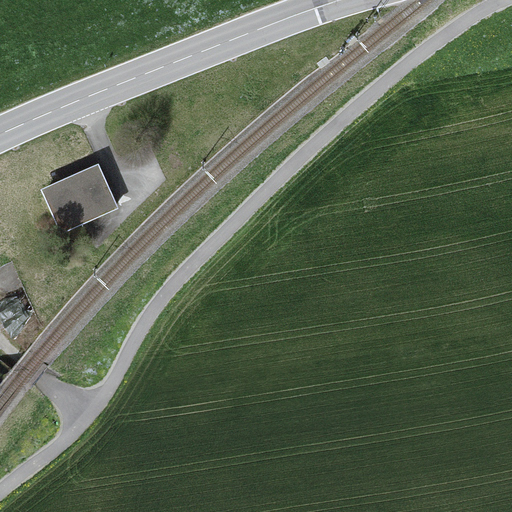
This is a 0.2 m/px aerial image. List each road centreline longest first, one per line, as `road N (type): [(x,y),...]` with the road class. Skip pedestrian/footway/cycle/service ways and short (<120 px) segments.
road 1 (track): [(89,412),(191,263),(399,70),(503,0)]
road 2 (primary): [(0,134),(340,0)]
road 3 (track): [(0,492),(89,412),(15,353)]
road 4 (unknown): [(73,102),(101,137),(128,197),(94,246)]
